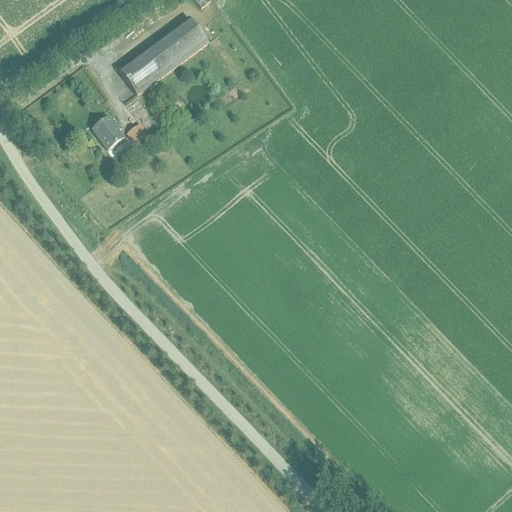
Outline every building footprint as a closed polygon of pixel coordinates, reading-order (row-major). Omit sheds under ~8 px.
[(193,0),(201,10),(210,2),(208,0),(193,0)] [(153,31),(159,39),(190,16),(184,9),(153,31)] [(117,72),(136,98),(207,45),(188,19),(117,72)] [(91,131),(107,152),(123,140),(108,119),(91,131)] [(126,136),(134,147),(148,137),(139,126),(126,136)]
